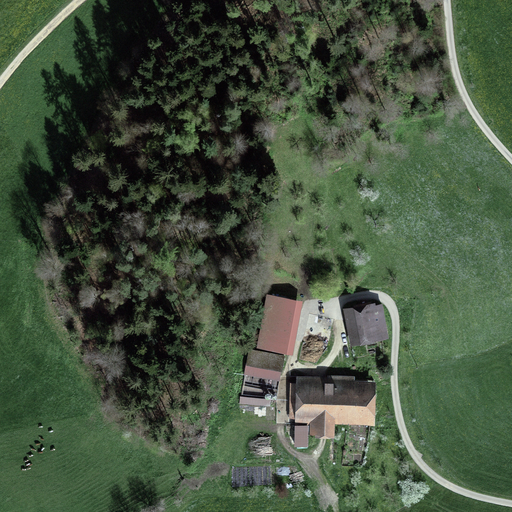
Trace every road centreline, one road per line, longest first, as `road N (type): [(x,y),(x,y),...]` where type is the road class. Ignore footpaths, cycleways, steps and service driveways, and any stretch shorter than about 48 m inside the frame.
road 1 (track): [(42,292),(49,198),(165,0)]
road 2 (unclassified): [(511,158),(473,113),(457,79),(446,0)]
road 3 (track): [(283,390),(285,443),(323,480),(338,511)]
